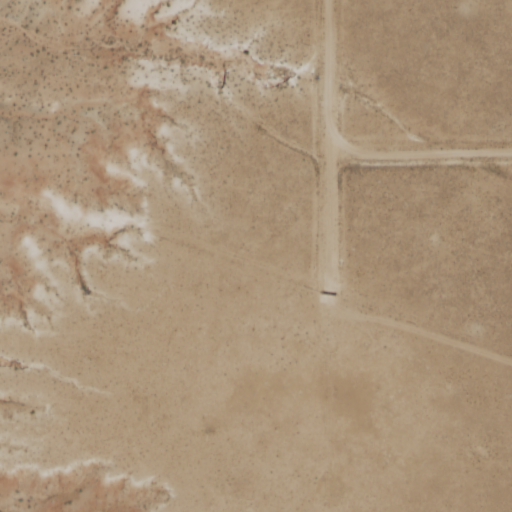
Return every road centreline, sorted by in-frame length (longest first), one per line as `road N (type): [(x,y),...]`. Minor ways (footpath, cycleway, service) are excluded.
road 1 (track): [(511,358),(137,230)]
road 2 (residential): [(327,0),(327,295)]
road 3 (track): [(327,295),(328,511)]
road 4 (residential): [(327,155),(511,153)]
